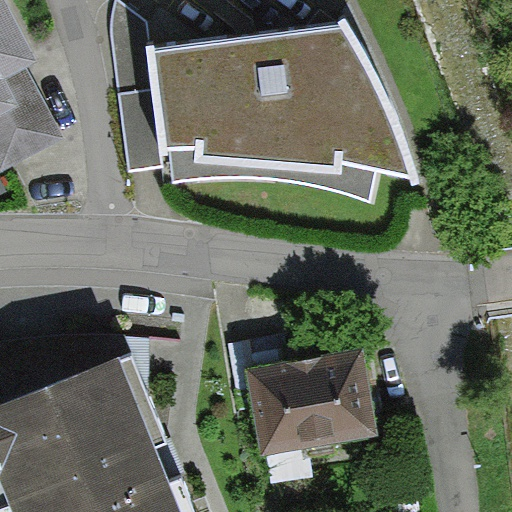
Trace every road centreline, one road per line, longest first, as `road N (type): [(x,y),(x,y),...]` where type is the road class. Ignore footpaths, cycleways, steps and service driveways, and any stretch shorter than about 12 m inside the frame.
road 1 (residential): [(430,283),(0,245)]
road 2 (residential): [(430,283),(462,511)]
